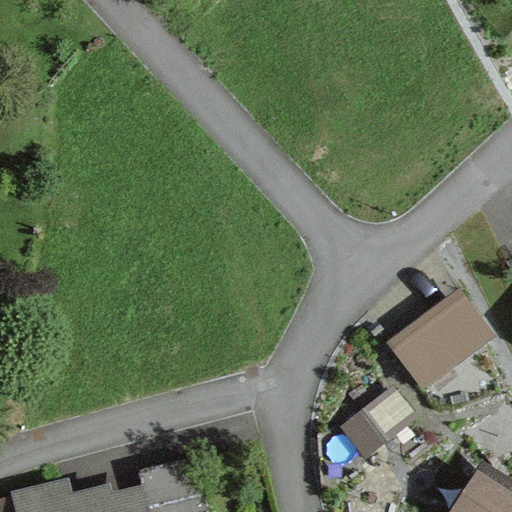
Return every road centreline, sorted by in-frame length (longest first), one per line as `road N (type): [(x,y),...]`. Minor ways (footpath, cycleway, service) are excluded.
road 1 (residential): [(356,269),(110,0)]
road 2 (residential): [(297,511),(291,379),(356,269)]
road 3 (residential): [(356,269),(511,147)]
